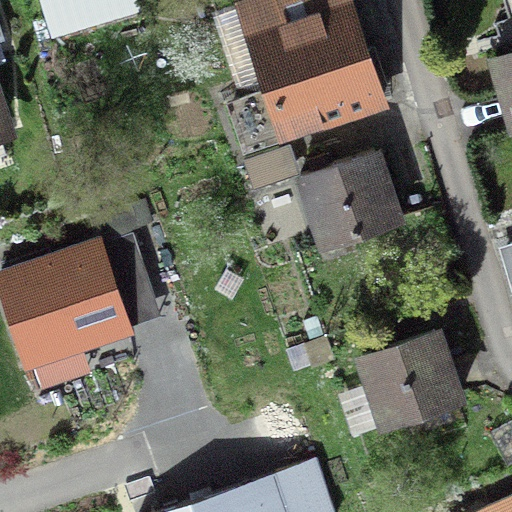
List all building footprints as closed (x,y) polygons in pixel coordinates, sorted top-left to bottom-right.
[(125,0),(32,0),(49,50),(133,22),(125,0)] [(353,0),(267,0),(240,9),(287,150),(392,115),(353,0)] [(511,59),(492,66),(511,135),(511,59)] [(388,155),(300,183),(324,260),(413,232),(388,155)] [(7,285),(29,362),(121,335),(99,259),(7,285)] [(450,336),(363,366),(389,439),(476,409),(450,336)] [(290,511),(279,480),(186,511),(290,511)] [(511,511),(511,502),(491,511),(511,511)]
